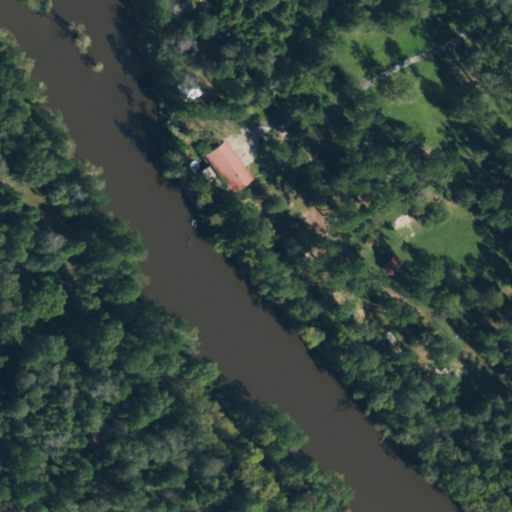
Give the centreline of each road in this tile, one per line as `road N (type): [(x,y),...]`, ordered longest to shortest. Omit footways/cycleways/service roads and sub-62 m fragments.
road 1 (residential): [(478,0),(308,96)]
road 2 (residential): [(308,96),(301,170),(313,207),(351,263)]
